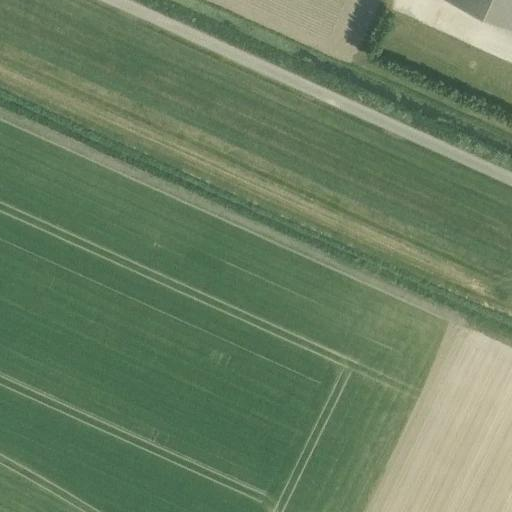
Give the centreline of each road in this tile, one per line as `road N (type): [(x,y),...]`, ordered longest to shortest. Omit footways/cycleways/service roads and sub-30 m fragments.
road 1 (track): [(511,301),(0,70)]
road 2 (track): [(511,182),(108,0)]
